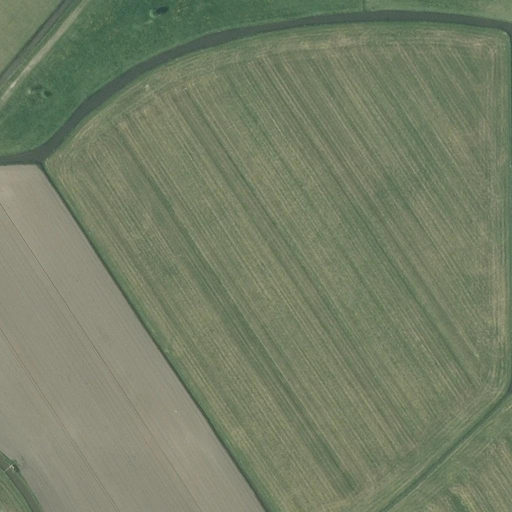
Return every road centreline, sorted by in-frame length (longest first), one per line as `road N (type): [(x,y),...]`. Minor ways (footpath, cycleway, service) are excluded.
road 1 (track): [(511,9),(295,8),(203,25),(144,49),(0,141)]
road 2 (track): [(87,0),(0,102)]
